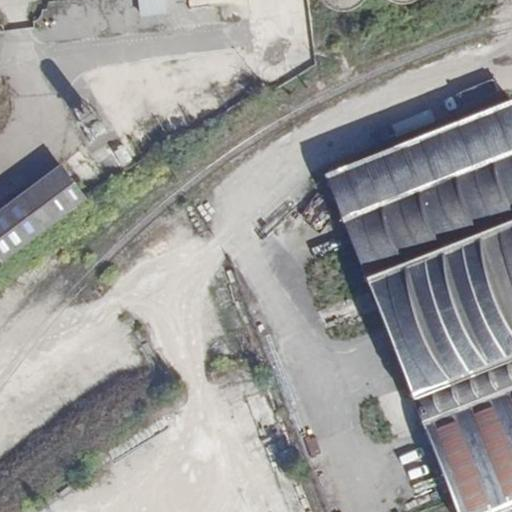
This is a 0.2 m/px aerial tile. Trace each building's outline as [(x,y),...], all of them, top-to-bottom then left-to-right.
[(126,0),(129,25),(141,24),(138,0),(126,0)] [(140,0),(143,17),(171,13),(169,0),(140,0)] [(344,0),(352,14),(378,0),(344,0)] [(487,511),(511,502),(511,101),(324,175),(456,511),(487,511)] [(85,197),(60,164),(0,210),(0,260),(0,261),(85,197)]
